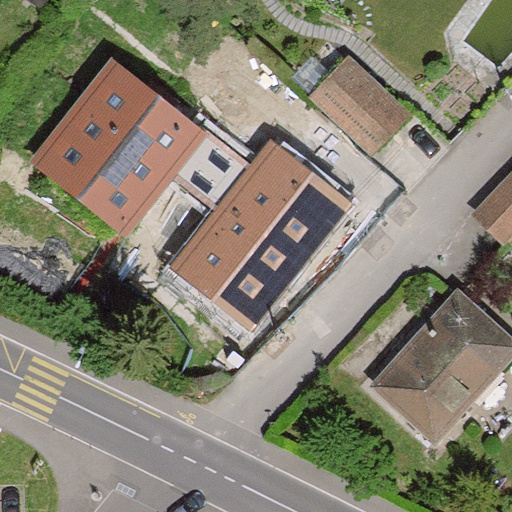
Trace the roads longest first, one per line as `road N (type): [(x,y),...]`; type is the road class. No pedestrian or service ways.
road 1 (residential): [(199,461),(511,135)]
road 2 (tertiary): [(0,369),(199,461)]
